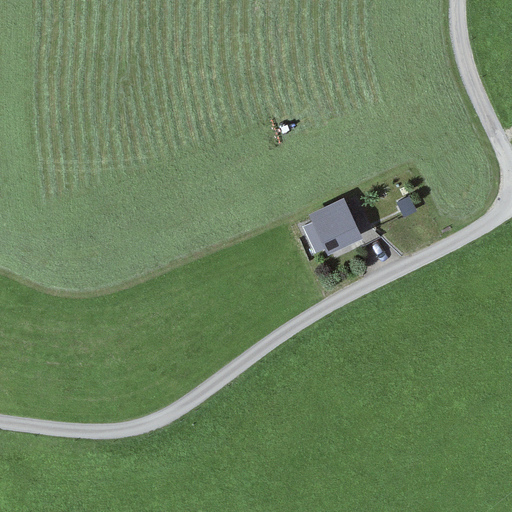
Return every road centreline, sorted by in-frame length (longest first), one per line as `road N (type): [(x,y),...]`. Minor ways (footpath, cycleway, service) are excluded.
road 1 (unclassified): [(511,200),(459,241),(285,332),(139,428),(85,433),(0,421)]
road 2 (unclassified): [(458,0),(478,104),(511,167)]
